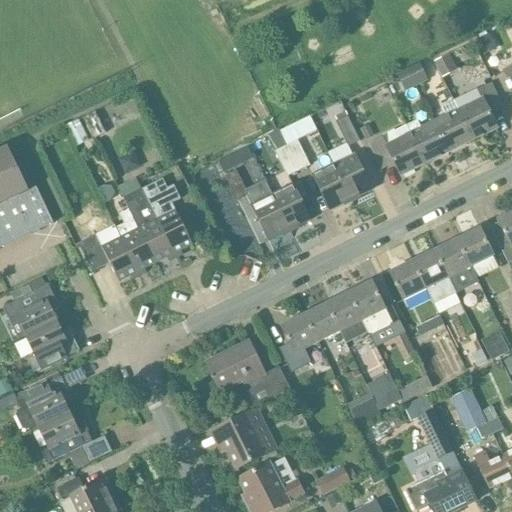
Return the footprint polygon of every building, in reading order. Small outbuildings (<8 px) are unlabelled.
[(456,67),(450,53),(434,60),(441,74),(456,67)] [(409,70),(417,86),(428,81),(420,65),(409,70)] [(417,86),(409,70),(398,75),(406,91),(417,86)] [(482,101),(472,106),(467,96),(454,102),(474,141),(498,129),(492,117),(505,111),(492,84),(477,91),(482,101)] [(474,141),(454,102),(442,109),(446,118),(436,123),(451,152),(474,141)] [(107,135),(96,112),(83,119),(94,140),(107,135)] [(335,119),(349,148),(360,143),(346,114),(335,119)] [(407,126),(426,164),(451,152),(436,123),(422,131),(417,121),(407,126)] [(81,126),(69,132),(76,148),(89,142),(81,126)] [(401,141),(388,147),(384,138),(369,145),(382,172),(395,165),(401,177),(426,164),(407,126),(396,132),(401,141)] [(360,130),(366,140),(371,138),(366,127),(360,130)] [(296,142),(286,147),(298,171),(308,166),(296,142)] [(286,147),(276,152),(288,176),(298,171),(286,147)] [(8,148),(0,151),(0,249),(54,224),(36,188),(29,191),(8,148)] [(334,166),(352,201),(372,191),(355,156),(334,166)] [(330,211),(352,201),(334,166),(313,176),(330,211)] [(236,172),(225,178),(238,203),(248,198),(252,207),(269,242),(291,231),(273,196),(272,197),(265,182),(246,192),(236,172)] [(142,191),(136,180),(118,189),(129,211),(129,210),(156,264),(174,255),(157,221),(148,203),(142,191)] [(291,231),(311,221),(298,196),(293,186),(273,196),(291,231)] [(124,226),(116,230),(121,239),(138,273),(156,264),(129,210),(129,211),(119,216),(124,226)] [(157,221),(174,255),(193,246),(176,211),(157,221)] [(511,213),(498,221),(501,228),(492,232),(508,265),(511,263),(511,264),(511,213)] [(458,241),(472,269),(494,257),(481,230),(458,241)] [(97,236),(82,243),(96,272),(110,265),(119,283),(138,273),(121,239),(103,248),(97,236)] [(458,241),(435,252),(449,280),(456,294),(478,284),(471,269),(472,269),(458,241)] [(435,252),(413,263),(426,291),(434,305),(456,294),(449,280),(435,252)] [(403,302),(426,291),(413,263),(390,274),(403,302)] [(349,295),(362,323),(363,323),(370,337),(394,326),(372,283),(349,295)] [(27,338),(57,323),(51,310),(58,306),(49,287),(33,294),(29,286),(11,294),(15,303),(4,308),(9,320),(17,317),(27,338)] [(362,323),(349,295),(327,305),(340,333),(362,323)] [(340,333),(327,305),(305,316),(318,344),(340,333)] [(290,345),(279,350),(291,374),(311,364),(305,351),(318,344),(305,316),(282,328),(290,345)] [(444,327),(439,317),(416,328),(421,338),(444,327)] [(62,333),(57,323),(27,338),(36,358),(29,362),(35,373),(80,352),(69,330),(62,333)] [(416,357),(405,333),(393,339),(405,363),(416,357)] [(498,333),(480,343),(491,363),(509,354),(498,333)] [(249,343),(207,364),(221,394),(243,383),(244,384),(245,387),(250,397),(255,407),(272,399),(262,379),(266,376),(265,374),(249,343)] [(481,351),(470,357),(475,367),(486,362),(481,351)] [(0,375),(0,397),(0,398),(14,391),(5,373),(0,375)] [(32,433),(39,429),(70,414),(65,404),(72,401),(62,378),(16,400),(21,411),(18,412),(16,417),(23,430),(27,432),(30,430),(32,433)] [(432,389),(427,378),(398,392),(403,403),(432,389)] [(396,401),(388,384),(376,390),(384,407),(396,401)] [(354,421),(377,412),(370,394),(347,403),(354,421)] [(432,511),(454,511),(463,508),(476,501),(462,472),(460,473),(454,460),(457,459),(427,397),(405,408),(412,424),(418,420),(440,464),(439,465),(433,463),(416,471),(415,476),(419,485),(406,491),(416,511),(418,511),(430,506),(432,511)] [(285,409),(300,439),(308,435),(293,405),(285,409)] [(277,451),(258,411),(212,433),(219,446),(224,444),(237,470),(266,456),(277,451)] [(75,424),(70,414),(39,429),(49,450),(42,453),(47,465),(93,443),(82,421),(75,424)] [(491,424),(496,434),(504,430),(499,420),(491,424)] [(364,432),(369,443),(375,440),(377,443),(387,437),(386,434),(391,432),(385,421),(364,432)] [(482,441),(496,434),(491,424),(477,431),(482,441)] [(78,470),(89,465),(83,453),(72,458),(78,470)] [(511,474),(504,457),(490,464),(485,453),(474,458),(479,470),(489,491),(511,479),(511,474)] [(251,511),(274,511),(290,504),(306,496),(298,480),(281,488),(269,465),(239,480),(250,501),(247,503),(251,511)] [(323,498),(352,483),(344,469),(316,484),(323,498)] [(383,482),(379,472),(373,475),(377,484),(383,482)] [(77,511),(89,511),(115,500),(106,480),(89,488),(88,486),(84,488),(80,480),(57,491),(64,504),(71,499),(77,511)] [(332,507),(340,503),(336,495),(328,499),(332,507)] [(121,511),(115,500),(89,511),(121,511)]
